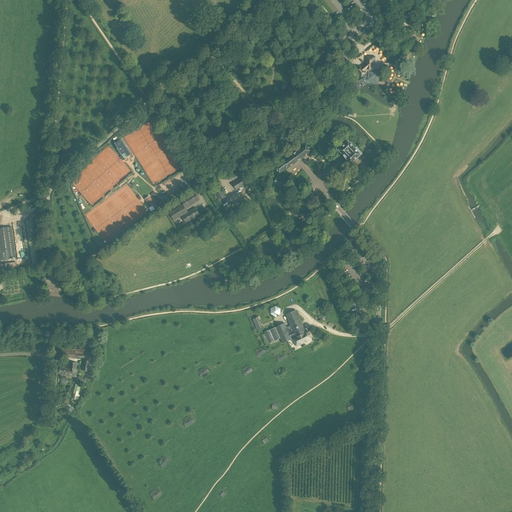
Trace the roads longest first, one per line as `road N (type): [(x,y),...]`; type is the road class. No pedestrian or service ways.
road 1 (unclassified): [(372,511),(377,257)]
road 2 (track): [(497,231),(384,330)]
